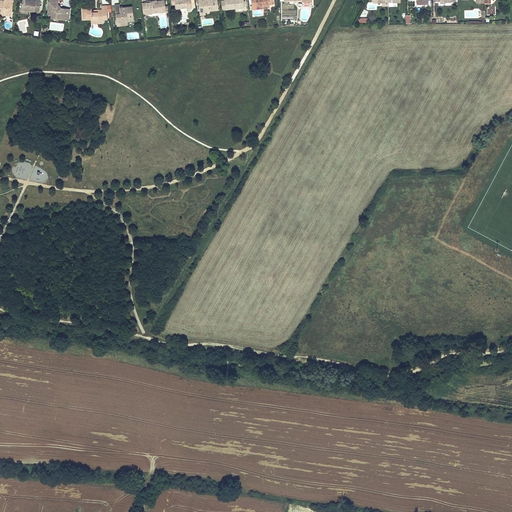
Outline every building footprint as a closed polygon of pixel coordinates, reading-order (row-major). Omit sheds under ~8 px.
[(0,0),(0,12),(1,13),(6,13),(6,15),(11,15),(13,2),(6,1),(6,2),(3,2),(4,1),(3,1),(0,0)] [(27,0),(21,0),(21,9),(28,10),(39,12),(40,0),(39,0),(34,0),(35,0),(32,0),(28,0),(29,1),(27,0)] [(57,0),(49,0),(48,14),(51,14),(51,18),(60,19),(61,16),(62,16),(68,16),(69,9),(62,8),(61,9),(60,8),(57,7),(57,0)] [(150,2),(146,3),(142,3),(143,13),(147,13),(147,14),(151,14),(152,13),(154,11),(157,11),(157,12),(165,11),(165,10),(165,6),(164,0),(156,1),(156,0),(150,1),(150,2)] [(174,0),(175,4),(175,8),(187,7),(187,9),(191,9),(190,0),(174,0)] [(197,0),(199,12),(205,11),(218,10),(216,0),(197,0)] [(224,0),(225,10),(244,7),(243,0),(224,0)] [(252,9),(269,7),(269,4),(268,0),(250,0),(252,6),(252,9)] [(119,4),(114,5),(117,26),(128,25),(127,22),(127,17),(133,17),(132,6),(120,8),(119,4)] [(91,9),(82,9),(83,19),(92,19),(92,22),(98,22),(98,23),(103,23),(103,19),(107,19),(107,12),(106,5),(101,6),(101,10),(97,10),(97,11),(95,11),(95,12),(93,12),(93,10),(91,10),(91,9)]
